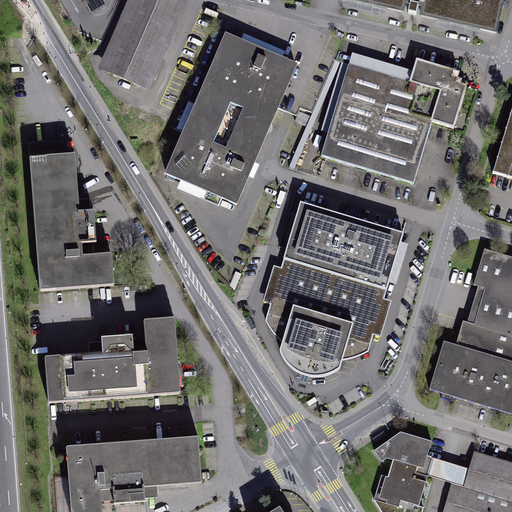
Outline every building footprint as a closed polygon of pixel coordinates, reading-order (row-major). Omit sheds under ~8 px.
[(104,0),(83,0),(92,15),(107,6),(104,0)] [(109,73),(141,87),(178,1),(174,0),(140,0),(133,18),(109,73)] [(343,0),(496,34),(503,0),(343,0)] [(296,66),(226,36),(199,101),(269,130),(296,66)] [(410,82),(349,64),(321,157),(414,185),(432,125),(453,131),(470,77),(417,61),(410,82)] [(269,130),(199,101),(167,175),(237,205),(269,130)] [(511,103),(491,174),(511,180),(511,103)] [(190,118),(194,107),(189,104),(178,131),(184,133),(190,118)] [(30,162),(39,291),(120,286),(118,253),(81,255),(80,242),(75,160),(30,162)] [(403,236),(301,205),(284,260),(387,291),(403,236)] [(511,258),(485,250),(474,286),(486,290),(475,326),(463,323),(456,346),(445,343),(430,391),(511,415),(511,258)] [(369,353),(387,291),(284,260),(266,321),(273,334),(283,344),(280,352),(287,364),(298,374),(315,378),(332,374),(340,371),(343,360),(352,359),(369,353)] [(249,316),(245,319),(252,330),(256,327),(249,316)] [(48,363),(52,403),(179,392),(173,321),(138,324),(140,355),(130,356),(48,363)] [(432,442),(401,433),(374,452),(382,463),(387,460),(393,462),(388,477),(382,476),(374,501),(380,511),(422,511),(424,509),(419,507),(426,483),(414,480),(417,468),(424,470),(432,442)] [(195,438),(66,447),(70,511),(104,511),(102,483),(111,483),(198,477),(195,438)] [(463,488),(451,485),(443,511),(511,511),(511,463),(474,452),(463,488)]
